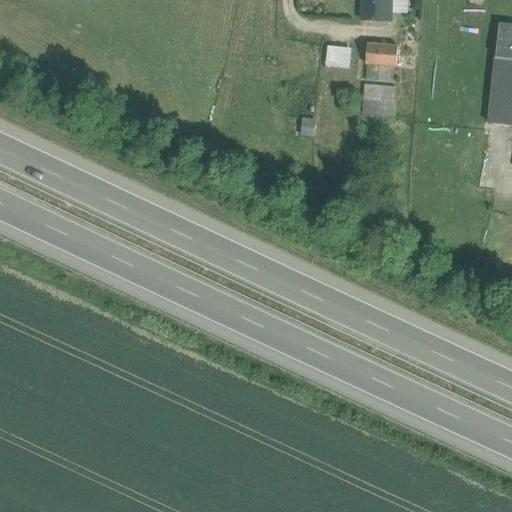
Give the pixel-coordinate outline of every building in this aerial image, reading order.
[(361,0),(361,22),(391,22),(392,0),(361,0)] [(496,59),(511,60),(511,27),(499,26),(496,59)] [(367,45),(366,65),(396,67),(398,47),(367,45)] [(324,67),(349,67),(349,46),(325,46),(324,67)] [(511,126),(511,60),(496,59),(489,124),(511,126)] [(364,97),(394,99),(395,88),(365,86),(364,97)] [(363,115),(394,118),(394,99),(364,97),(363,115)]
